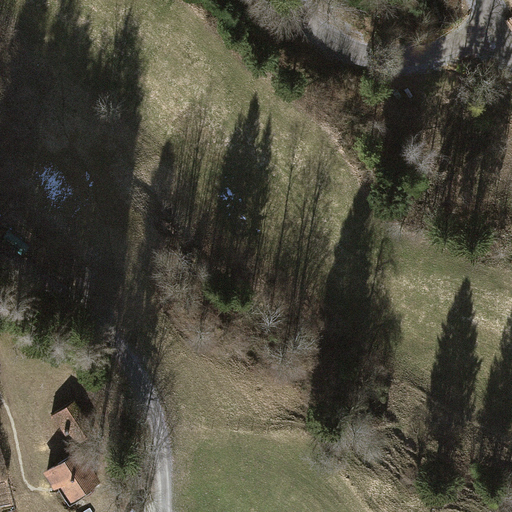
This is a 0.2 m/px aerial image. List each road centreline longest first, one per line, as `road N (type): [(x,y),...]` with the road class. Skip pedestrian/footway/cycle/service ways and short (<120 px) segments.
road 1 (track): [(0,268),(76,316),(114,355),(139,393),(158,453),(161,511)]
road 2 (residential): [(274,0),(395,57),(438,57),(501,18)]
